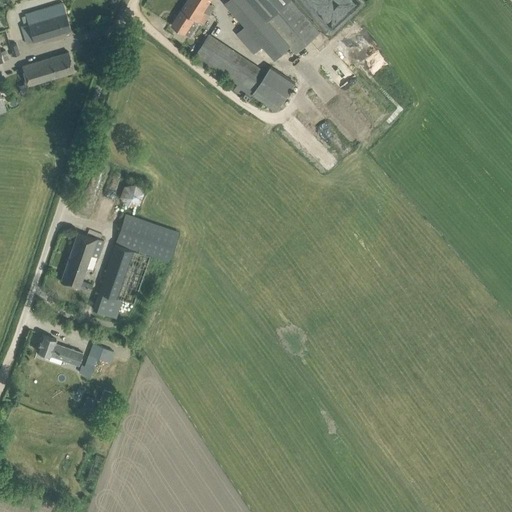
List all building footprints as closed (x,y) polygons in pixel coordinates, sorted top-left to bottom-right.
[(174,35),(181,40),(185,33),(190,36),(199,22),(205,12),(203,11),(210,0),(187,0),(172,25),(177,29),(174,35)] [(226,0),(224,2),(245,26),(236,34),(253,53),(261,45),(274,59),(289,47),(261,11),(250,0),(226,0)] [(250,0),(261,11),(289,47),(296,54),(320,32),(291,0),(250,0)] [(28,24),(21,26),(26,43),(71,30),(63,2),(25,14),(28,24)] [(196,53),(278,108),(295,83),(270,66),(266,72),(209,34),(196,53)] [(10,46),(13,56),(20,54),(16,44),(10,46)] [(0,62),(4,61),(4,60),(9,58),(6,49),(0,51),(0,49),(0,62)] [(22,66),(27,85),(74,71),(69,52),(22,66)] [(0,115),(0,129),(12,126),(8,113),(0,115)] [(135,207),(142,189),(123,182),(116,200),(135,207)] [(93,308),(102,312),(115,316),(121,299),(134,303),(150,254),(168,261),(178,232),(125,214),(93,308)] [(60,281),(90,291),(93,284),(82,280),(90,255),(98,257),(104,240),(77,231),(60,281)] [(60,364),(62,359),(79,364),(83,352),(55,343),(56,339),(42,334),(36,350),(51,355),(49,360),(60,364)] [(93,343),(85,367),(83,366),(81,373),(90,376),(97,357),(98,358),(102,346),(93,343)] [(111,392),(104,390),(102,395),(110,398),(111,392)] [(102,418),(107,403),(87,395),(81,410),(102,418)]
